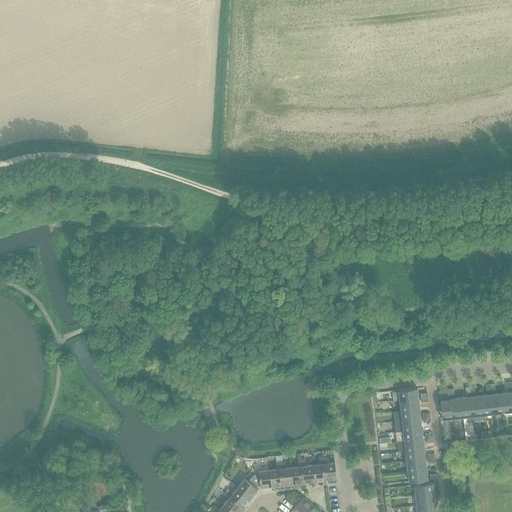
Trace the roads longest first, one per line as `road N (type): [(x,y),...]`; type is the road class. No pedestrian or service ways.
road 1 (track): [(242,199),(415,198),(511,177)]
road 2 (track): [(0,168),(27,160),(122,162),(242,199)]
road 3 (residential): [(349,511),(338,401),(351,385),(429,376)]
road 4 (residential): [(444,511),(429,376)]
